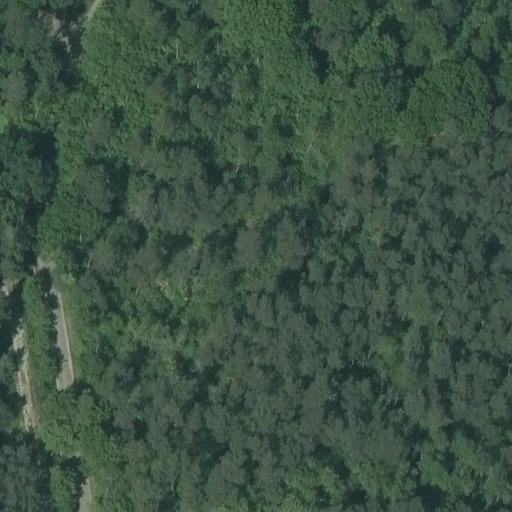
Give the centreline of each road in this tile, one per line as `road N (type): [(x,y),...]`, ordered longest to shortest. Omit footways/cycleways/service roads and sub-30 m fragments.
road 1 (unclassified): [(83,511),(40,213),(68,74),(100,0)]
road 2 (track): [(42,511),(29,436),(0,395)]
road 3 (track): [(56,124),(34,0)]
